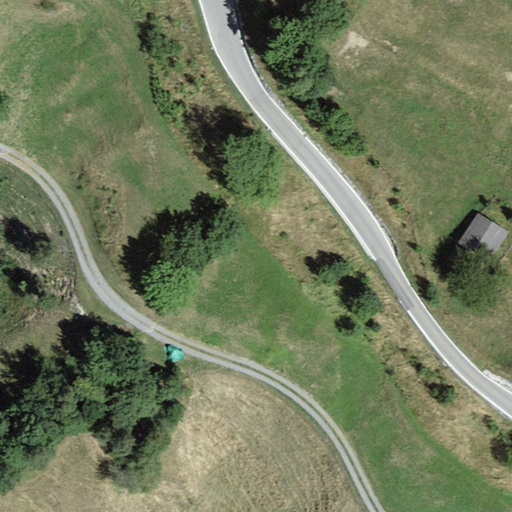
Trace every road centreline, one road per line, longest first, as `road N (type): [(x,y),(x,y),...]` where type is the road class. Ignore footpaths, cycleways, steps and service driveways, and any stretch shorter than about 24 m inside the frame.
road 1 (track): [(370,511),(313,414),(104,302),(46,185),(0,154)]
road 2 (tertiary): [(511,405),(446,349),(332,182),(252,90),(215,0)]
